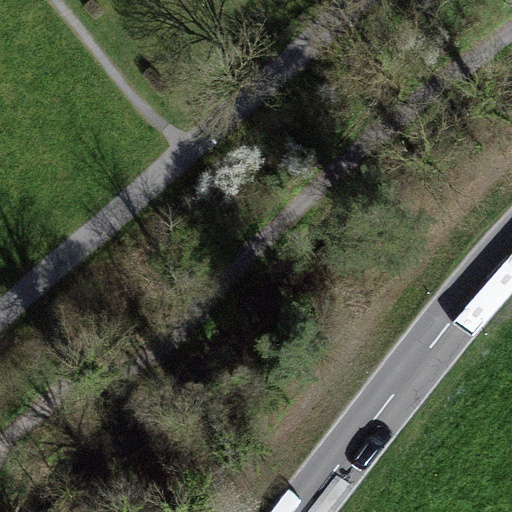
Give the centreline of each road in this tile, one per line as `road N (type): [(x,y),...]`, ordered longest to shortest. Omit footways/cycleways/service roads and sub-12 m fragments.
road 1 (track): [(0,304),(355,0)]
road 2 (tertiary): [(511,248),(304,511)]
